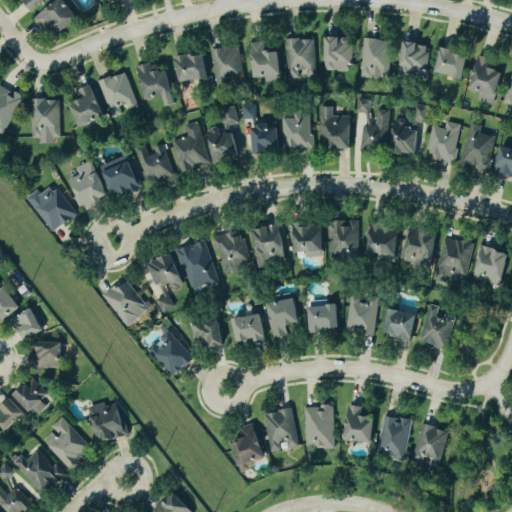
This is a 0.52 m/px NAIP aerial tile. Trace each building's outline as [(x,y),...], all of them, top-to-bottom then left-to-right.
[(23,0),(32,11),(45,0),(23,0)] [(61,31),(83,13),(72,0),(57,0),(36,18),(44,29),(53,21),(61,31)] [(352,37),(327,36),(327,71),(352,71),(352,37)] [(290,78),(304,77),(304,76),(317,75),(315,38),(288,39),(290,78)] [(364,77),(391,78),(392,39),(365,38),(364,77)] [(280,50),(266,51),(266,41),(253,41),(255,77),(267,77),(267,82),(281,81),(280,50)] [(401,71),(427,75),(431,45),(406,41),(401,71)] [(246,79),(240,45),(213,50),(218,83),(246,79)] [(466,76),(469,51),(441,49),(439,73),(466,76)] [(205,52),(177,57),(180,82),(208,77),(205,52)] [(479,100),(496,103),(504,70),(491,67),(494,57),(480,54),(472,89),(481,91),(479,100)] [(139,65),(147,99),(165,95),(168,105),(176,103),(167,68),(154,72),(152,62),(139,65)] [(140,107),(127,71),(100,81),(114,117),(124,114),(121,106),(128,103),(131,110),(140,107)] [(0,129),(5,132),(26,98),(1,83),(0,85),(0,129)] [(72,103),(79,126),(104,118),(93,84),(79,88),(82,100),(72,103)] [(372,99),(359,98),(359,111),(372,112),(372,99)] [(61,141),(60,99),(33,99),(34,141),(61,141)] [(244,118),(253,118),(253,126),(258,126),(257,104),(244,104),(244,118)] [(428,105),(416,105),(415,122),(428,123),(428,105)] [(335,106),(322,106),(321,147),(352,148),(352,116),(335,115),(335,106)] [(393,110),(379,109),(377,123),(365,122),(362,146),(389,149),(393,110)] [(284,117),(285,148),(313,148),(312,110),(296,110),(296,117),(284,117)] [(395,119),(394,152),(418,153),(419,128),(406,128),(406,119),(395,119)] [(173,140),(181,171),(210,164),(200,121),(185,125),(188,136),(173,140)] [(434,125),(429,151),(435,152),(433,158),(456,162),(463,124),(448,121),(447,127),(434,125)] [(256,152),(280,152),(279,122),(255,122),(256,152)] [(497,136),(482,132),(483,125),(472,122),(462,164),(475,167),(475,169),(488,172),(497,136)] [(216,162),(240,157),(235,132),(220,135),(219,127),(209,129),(216,162)] [(511,144),(504,142),(497,173),(511,176),(511,144)] [(155,146),(157,153),(149,155),(147,145),(139,146),(147,182),(174,176),(167,144),(155,146)] [(115,197),(141,187),(128,155),(103,164),(115,197)] [(84,177),(72,182),(84,208),(109,197),(93,160),(79,166),(84,177)] [(42,193),(39,189),(28,198),(55,231),(78,213),(54,184),(42,193)] [(333,253),(360,253),(360,220),(330,220),(330,235),(333,235),(333,253)] [(296,251),(308,251),(308,256),(324,256),(323,224),(303,224),(303,222),(295,222),(296,251)] [(397,261),(399,224),(370,223),(369,252),(379,253),(379,260),(397,261)] [(255,227),(259,266),(287,263),(282,224),(255,227)] [(407,261),(434,265),(438,231),(411,228),(407,261)] [(227,274),(253,265),(241,229),(216,237),(227,274)] [(436,277),(465,284),(475,243),(446,236),(436,277)] [(181,247),(192,289),(219,282),(208,240),(181,247)] [(511,252),(483,245),(475,278),(503,285),(511,252)] [(149,262),(161,292),(155,294),(162,311),(176,305),(170,290),(185,284),(173,253),(149,262)] [(125,325),(149,312),(131,278),(107,292),(125,325)] [(352,296),(348,330),(375,334),(381,297),(370,295),(369,303),(360,302),(361,297),(352,296)] [(276,337),(290,335),(289,325),(301,323),(297,298),(270,302),(276,337)] [(312,330),(340,329),(339,303),(329,304),(329,300),(311,300),(312,330)] [(421,341),(449,348),(456,318),(439,314),(441,306),(431,304),(421,341)] [(14,317),(25,340),(45,331),(34,308),(14,317)] [(417,313),(390,309),(386,335),(414,339),(417,313)] [(239,343),(267,338),(262,313),(234,318),(239,343)] [(211,348),(225,345),(220,319),(192,325),(196,343),(209,340),(211,348)] [(196,358),(170,330),(156,343),(161,348),(154,355),(175,377),(196,358)] [(33,353),(33,367),(62,368),(63,342),(39,341),(38,353),(33,353)] [(49,393),(35,378),(17,394),(37,416),(48,406),(42,400),(49,393)] [(0,423),(7,431),(26,413),(12,398),(0,408),(0,423)] [(92,405),(99,442),(128,436),(121,403),(107,406),(107,402),(92,405)] [(376,418),(364,416),(365,406),(350,404),(347,440),(373,443),(376,418)] [(335,405),(306,406),(307,447),(336,446),(335,405)] [(267,412),(271,451),(282,450),(281,441),(289,440),(290,448),(299,447),(295,409),(267,412)] [(407,458),(414,420),(386,415),(379,453),(407,458)] [(52,427),(55,430),(44,440),(71,469),(93,447),(63,416),(52,427)] [(244,437),(233,440),(240,468),(266,461),(256,423),(241,427),(244,437)] [(441,467),(451,431),(424,423),(413,461),(428,465),(428,464),(441,467)] [(14,462),(44,494),(67,474),(57,464),(55,466),(39,449),(28,460),(23,454),(14,462)] [(16,471),(5,462),(0,469),(0,473),(9,481),(16,471)] [(26,511),(35,504),(18,486),(9,494),(0,484),(0,503),(8,511),(26,511)] [(193,511),(175,492),(154,511),(193,511)]
